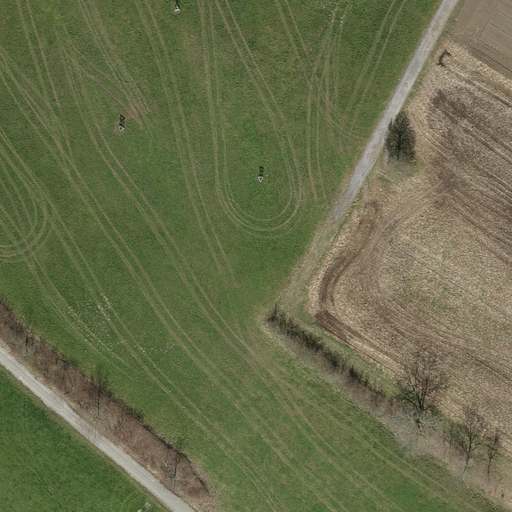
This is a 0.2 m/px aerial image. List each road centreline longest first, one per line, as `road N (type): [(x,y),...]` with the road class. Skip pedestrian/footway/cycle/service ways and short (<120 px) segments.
road 1 (track): [(182,511),(0,350)]
road 2 (track): [(452,0),(362,172)]
